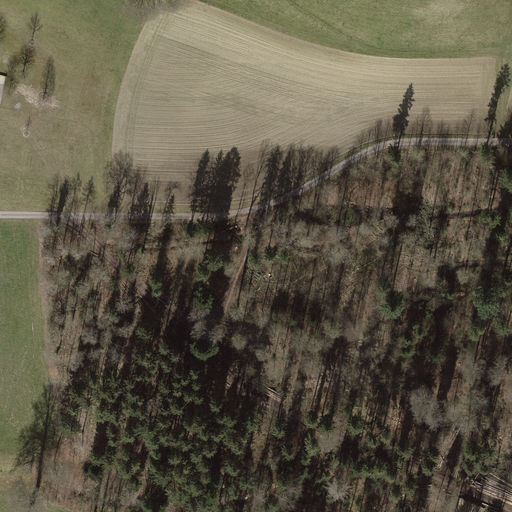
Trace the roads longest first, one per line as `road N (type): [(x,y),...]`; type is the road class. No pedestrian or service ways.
road 1 (track): [(72,215),(260,399),(511,507)]
road 2 (track): [(511,141),(382,148),(297,193),(257,204),(108,216),(0,214)]
